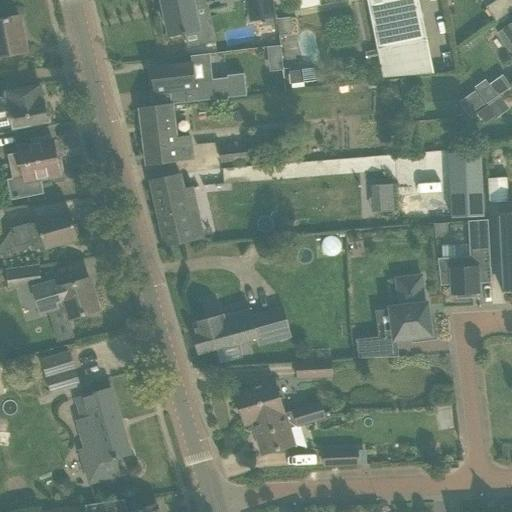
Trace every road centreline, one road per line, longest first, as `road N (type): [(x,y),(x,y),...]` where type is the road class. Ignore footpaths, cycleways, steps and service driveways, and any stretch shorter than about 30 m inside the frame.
road 1 (tertiary): [(211,505),(70,0)]
road 2 (residential): [(480,481),(269,490),(211,505)]
road 3 (residential): [(480,481),(464,323),(511,318)]
